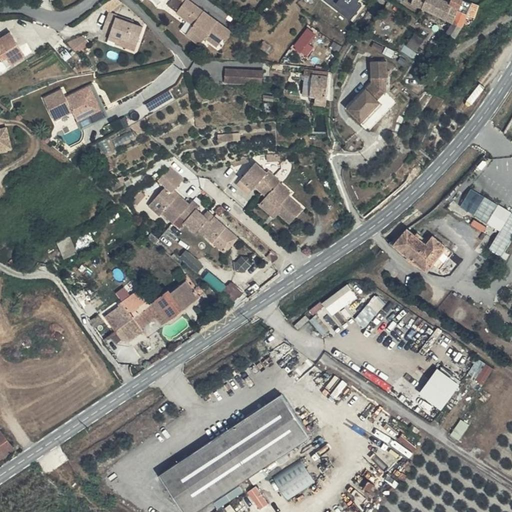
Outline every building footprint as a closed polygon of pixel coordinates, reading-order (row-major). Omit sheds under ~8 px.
[(111,11),(120,3),(117,0),(110,0),(105,4),(111,11)] [(171,0),(168,4),(178,12),(186,1),(184,0),(171,0)] [(192,30),(206,41),(208,38),(219,46),(226,37),(230,40),(235,33),(191,0),(187,0),(186,1),(178,12),(196,25),(192,30)] [(327,0),(352,19),(363,5),(359,2),(360,0),(327,0)] [(426,0),(423,7),(453,21),(460,4),(448,0),(426,0)] [(464,26),(475,3),(469,0),(462,0),(460,4),(453,21),(452,23),(455,24),(458,23),(464,26)] [(110,37),(118,40),(119,36),(140,43),(145,26),(125,19),(123,23),(117,21),(118,16),(120,13),(111,11),(105,28),(112,31),(110,37)] [(456,37),(460,29),(451,25),(447,34),(456,37)] [(299,44),(297,42),(294,46),(302,52),(304,49),(306,50),(308,47),(311,42),(313,39),(312,38),(316,32),(311,28),(299,44)] [(0,37),(0,55),(2,60),(9,56),(13,63),(26,55),(11,30),(0,37)] [(206,41),(192,30),(188,35),(202,46),(206,41)] [(137,50),(140,43),(119,36),(118,40),(117,42),(137,50)] [(413,56),(422,44),(414,38),(405,50),(413,56)] [(72,60),(85,49),(76,40),(73,43),(75,45),(68,50),(66,48),(63,51),(72,60)] [(271,53),(276,47),(265,40),(260,46),(271,53)] [(311,42),(308,47),(313,51),(316,46),(311,42)] [(369,119),(385,104),(379,98),(388,90),(386,76),(389,75),(388,59),(372,61),(373,76),(377,76),(376,86),(371,91),(367,87),(349,106),(362,120),(366,116),(369,119)] [(244,79),(263,80),(263,69),(228,67),(227,83),(243,84),(244,79)] [(301,95),(310,96),(311,74),(302,74),(301,95)] [(310,96),(327,96),(328,74),(311,74),(310,96)] [(377,76),(373,76),(373,81),(367,87),(371,91),(376,86),(377,76)] [(78,120),(91,114),(80,90),(67,97),(63,89),(45,97),(55,119),(73,110),(78,120)] [(327,96),(310,96),(311,100),(317,100),(318,104),(327,104),(327,96)] [(73,110),(55,119),(60,129),(78,120),(73,110)] [(0,150),(12,147),(7,127),(0,128),(0,150)] [(236,192),(240,197),(243,199),(246,196),(250,200),(256,205),(270,190),(271,189),(264,183),(262,186),(251,176),(236,192)] [(164,201),(165,199),(176,187),(163,177),(151,190),(159,197),(164,201)] [(274,222),(271,227),(284,237),(299,222),(284,209),(287,205),(270,190),(256,205),(274,222)] [(511,213),(470,190),(458,209),(496,231),(485,249),(502,259),(511,241),(511,213)] [(240,197),(236,192),(231,196),(236,201),(240,197)] [(159,197),(157,200),(168,209),(171,204),(165,199),(164,201),(159,197)] [(183,215),(171,204),(168,209),(157,200),(142,217),(154,226),(157,224),(160,226),(167,233),(173,226),(179,231),(177,233),(189,242),(191,239),(206,253),(220,238),(209,227),(203,232),(197,227),(189,220),(192,215),(190,214),(187,211),(183,215)] [(126,211),(130,214),(137,207),(137,203),(135,201),(129,206),(126,211)] [(274,222),(261,210),(254,218),(268,230),(271,227),(274,222)] [(203,232),(209,227),(202,222),(197,227),(203,232)] [(434,267),(446,253),(432,240),(426,247),(407,231),(394,249),(427,276),(434,267)] [(220,238),(206,253),(220,264),(232,249),(220,238)] [(198,272),(205,265),(189,248),(182,255),(198,272)] [(452,258),(446,253),(434,267),(440,273),(452,258)] [(235,264),(244,272),(252,264),(243,255),(235,264)] [(219,292),(230,302),(241,292),(229,282),(219,292)] [(349,283),(324,302),(334,315),(359,296),(349,283)] [(145,307),(159,327),(161,328),(191,307),(188,303),(189,302),(186,298),(184,299),(178,289),(162,300),(159,297),(145,307)] [(100,318),(110,333),(129,319),(145,307),(134,291),(117,302),(119,304),(100,318)] [(376,294),(356,318),(366,326),(386,303),(376,294)] [(159,327),(145,307),(129,319),(130,321),(137,330),(148,323),(154,331),(159,327)] [(110,333),(111,334),(130,321),(129,319),(110,333)] [(138,333),(137,330),(130,321),(111,334),(116,341),(124,343),(138,333)] [(474,373),(482,379),(493,362),(485,356),(474,373)] [(482,379),(489,384),(501,367),(493,362),(482,379)] [(458,387),(437,372),(421,395),(443,410),(458,387)] [(282,394),(160,477),(184,511),(199,511),(311,439),(282,394)] [(0,441),(0,462),(10,456),(0,441)] [(275,476),(287,498),(317,483),(305,460),(275,476)]
